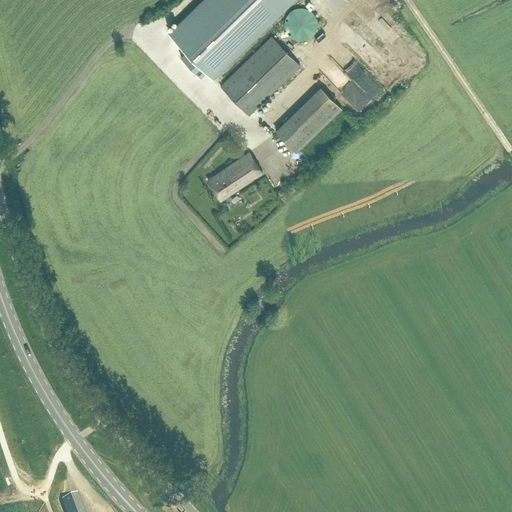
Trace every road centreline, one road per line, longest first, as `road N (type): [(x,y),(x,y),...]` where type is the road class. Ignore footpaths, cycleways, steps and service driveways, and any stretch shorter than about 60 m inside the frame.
road 1 (unclassified): [(104,418),(45,329),(0,195)]
road 2 (primary): [(74,439),(33,377),(0,298)]
road 3 (unclassified): [(191,511),(104,418)]
